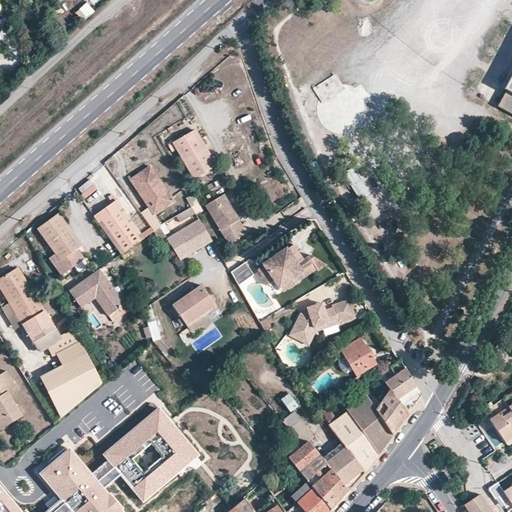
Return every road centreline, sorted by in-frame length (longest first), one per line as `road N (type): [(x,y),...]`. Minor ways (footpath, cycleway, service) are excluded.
road 1 (residential): [(438,401),(284,155),(238,24)]
road 2 (residential): [(238,24),(0,232)]
road 3 (primary): [(0,192),(219,0)]
road 4 (unclassified): [(0,110),(122,0)]
road 5 (tertiary): [(438,401),(511,274)]
road 6 (unknown): [(314,209),(209,278)]
